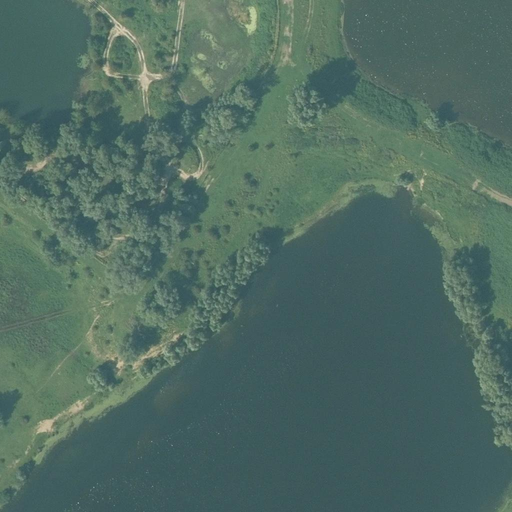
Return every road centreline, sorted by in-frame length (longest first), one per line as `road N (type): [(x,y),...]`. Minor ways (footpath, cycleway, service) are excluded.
road 1 (track): [(0,468),(115,357),(113,290),(0,210)]
road 2 (track): [(286,0),(285,46),(210,182)]
